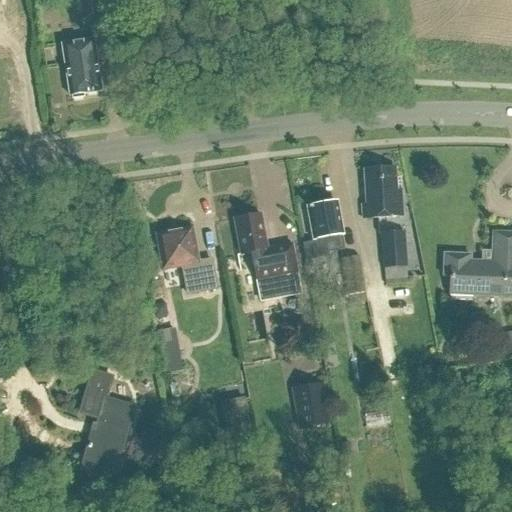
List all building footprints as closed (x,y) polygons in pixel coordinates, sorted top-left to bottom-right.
[(84,98),(83,95),(101,92),(93,39),(61,44),(69,97),(73,97),(73,100),(84,98)] [(395,179),(394,169),(364,171),(366,204),(360,204),(361,220),(402,217),(401,190),(400,190),(399,179),(395,179)] [(307,209),(313,241),(313,244),(302,246),(305,263),(328,258),(327,255),(344,252),(341,236),(343,236),(340,221),(338,222),(335,204),(321,206),(319,204),(312,205),(311,208),(307,209)] [(265,250),(259,217),(233,221),(240,256),(252,254),(256,280),(273,277),(278,277),(281,295),(299,292),(291,245),(265,250)] [(196,262),(190,229),(156,235),(162,271),(180,268),(185,296),(217,290),(211,259),(196,262)] [(408,270),(404,234),(383,236),(386,272),(408,270)] [(511,234),(493,234),(492,264),(472,263),(472,256),(444,255),(443,279),(449,279),(448,294),(511,296),(511,234)] [(358,257),(342,260),(348,293),(363,291),(358,257)] [(167,315),(165,302),(160,303),(153,304),(156,317),(162,316),(167,315)] [(295,314),(283,317),(285,325),(297,322),(295,314)] [(161,348),(166,375),(173,374),(182,372),(177,345),(168,347),(161,348)] [(115,476),(135,406),(109,399),(115,378),(91,372),(78,416),(95,421),(94,424),(91,423),(79,466),(81,467),(81,470),(113,478),(113,476),(115,476)] [(321,384),(293,389),(299,423),(300,429),(328,424),(327,419),(321,384)] [(253,445),(245,397),(219,401),(228,450),(253,445)] [(474,446),(475,432),(464,431),(463,445),(474,446)]
